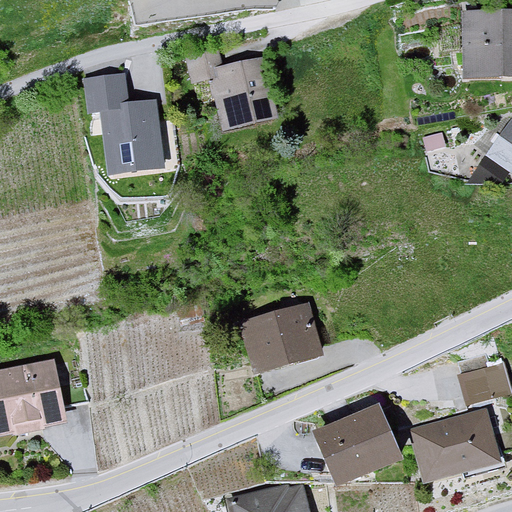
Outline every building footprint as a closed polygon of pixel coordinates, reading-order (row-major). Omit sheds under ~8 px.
[(511,15),(463,15),(463,84),(511,83),(511,15)] [(251,71),(205,79),(216,142),(262,134),(251,71)] [(128,79),(93,81),(95,113),(108,112),(113,178),(167,174),(162,104),(130,106),(128,79)] [(511,122),(490,153),(511,168),(511,122)] [(307,307),(248,324),(260,367),(319,351),(307,307)] [(56,368),(0,376),(0,439),(66,428),(56,368)] [(500,369),(463,379),(469,404),(507,394),(500,369)] [(378,405),(316,429),(337,481),(398,458),(378,405)] [(489,417),(414,435),(428,492),(503,473),(489,417)] [(309,511),(302,481),(234,496),(237,511),(309,511)]
